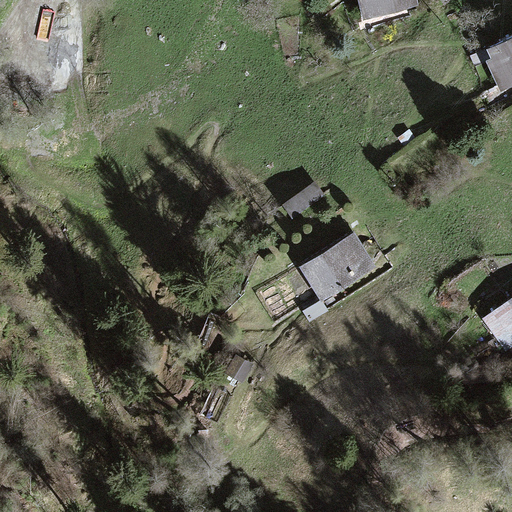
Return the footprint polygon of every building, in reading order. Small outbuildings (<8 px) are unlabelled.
[(419,0),(356,0),(365,26),(422,7),(419,0)] [(511,35),(482,52),(506,94),(511,90),(511,35)] [(323,183),(287,208),(301,227),(337,203),(323,183)] [(353,227),(301,266),(327,301),(379,262),(353,227)] [(511,298),(487,317),(511,350),(511,298)]
